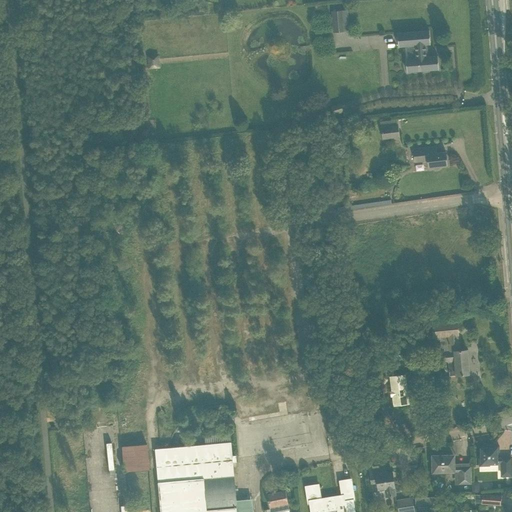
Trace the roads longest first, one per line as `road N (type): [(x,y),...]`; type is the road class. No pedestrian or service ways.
road 1 (unclassified): [(333,455),(511,422)]
road 2 (primary): [(503,126),(511,253)]
road 3 (primary): [(503,126),(492,0)]
